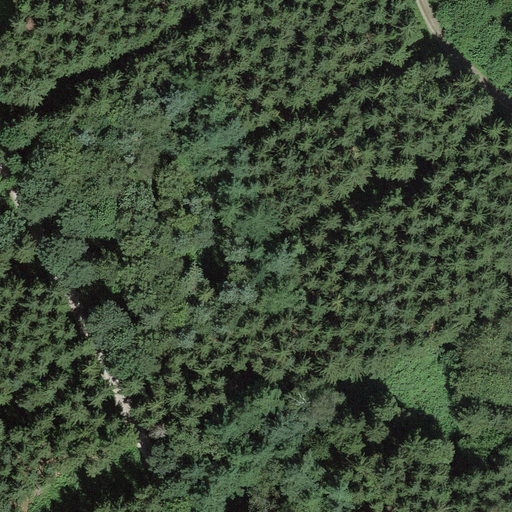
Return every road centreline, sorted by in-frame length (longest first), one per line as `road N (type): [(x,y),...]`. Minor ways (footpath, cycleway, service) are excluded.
road 1 (track): [(0,157),(174,511)]
road 2 (track): [(511,110),(484,95),(428,0)]
